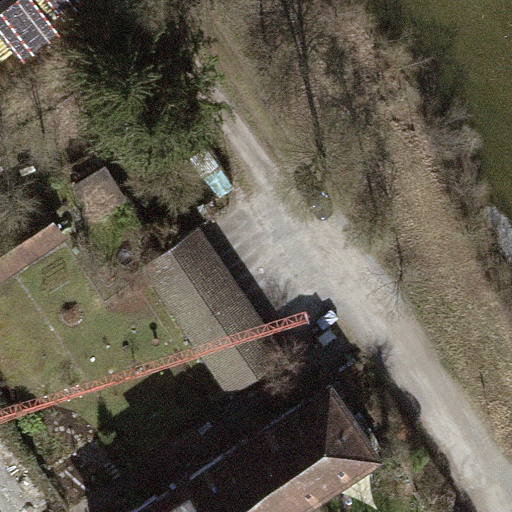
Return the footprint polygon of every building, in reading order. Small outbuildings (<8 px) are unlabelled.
[(72,180),(95,215),(129,193),(106,158),(72,180)] [(0,275),(68,230),(36,184),(0,208),(0,275)] [(142,260),(230,389),(288,349),(200,221),(142,260)] [(319,482),(379,441),(329,368),(268,409),(319,482)] [(250,511),(274,511),(319,482),(268,409),(208,450),(250,511)] [(162,511),(250,511),(208,450),(148,491),(162,511)] [(162,511),(148,491),(116,511),(162,511)]
